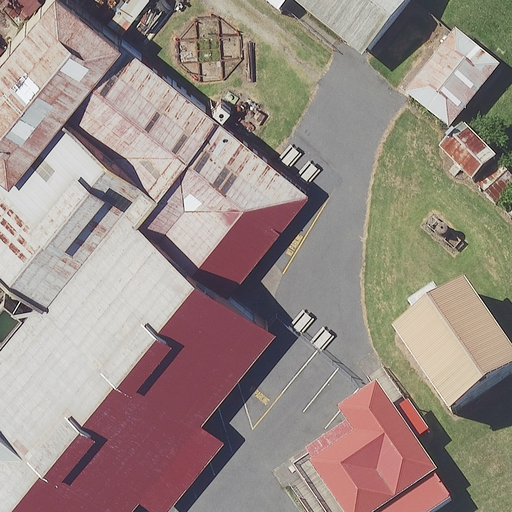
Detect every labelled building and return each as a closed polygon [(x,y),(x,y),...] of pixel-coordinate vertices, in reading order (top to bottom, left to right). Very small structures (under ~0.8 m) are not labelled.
[(0,153),(5,157),(0,163),(0,250),(38,281),(22,301),(4,286),(0,290),(0,511),(10,511),(19,501),(32,511),(111,511),(137,481),(161,501),(222,427),(197,407),(273,313),(230,279),(309,181),(117,28),(121,23),(92,0),(26,0),(0,33),(0,153)] [(296,0),(364,55),(408,0),(264,0),(278,11),(287,0),(296,0)] [(501,61),(456,25),(405,89),(450,125),(501,61)] [(506,166),(467,129),(437,160),(476,197),(506,166)] [(511,363),(511,338),(465,271),(391,323),(450,407),(511,363)] [(428,511),(452,496),(434,468),(438,466),(378,377),(337,405),(347,419),(305,447),(312,456),(308,459),(345,511),(428,511)]
